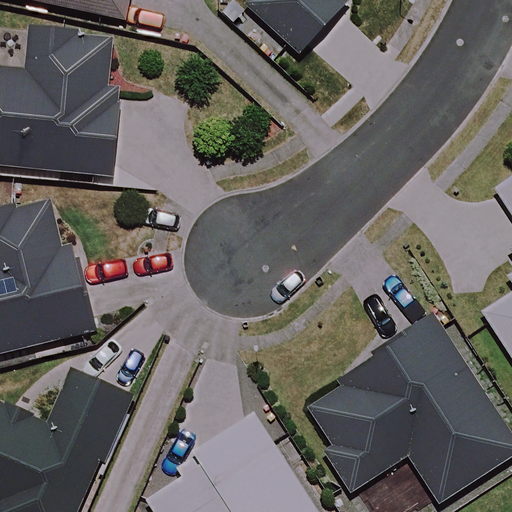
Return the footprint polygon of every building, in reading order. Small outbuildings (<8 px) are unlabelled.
[(19,0),(126,22),(130,0),(19,0)] [(256,0),(249,9),(302,55),(347,3),(344,0),(256,0)] [(114,42),(31,34),(27,74),(0,71),(0,167),(116,179),(123,103),(108,101),(114,42)] [(511,183),(499,192),(511,212),(511,251),(511,252),(511,274),(510,276),(511,279),(511,297),(485,315),(511,356),(511,183)] [(0,356),(102,328),(66,198),(0,216),(0,356)] [(511,453),(511,431),(433,322),(309,410),(335,447),(326,453),(355,494),(408,456),(442,504),(511,453)] [(78,511),(133,401),(77,373),(50,428),(0,402),(0,511),(78,511)] [(317,511),(255,417),(174,470),(181,481),(143,506),(147,511),(317,511)]
